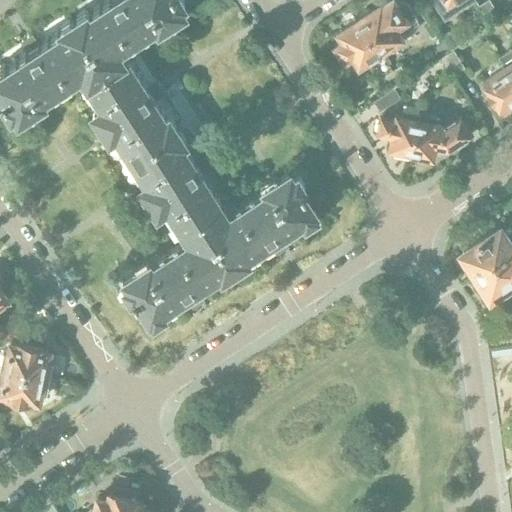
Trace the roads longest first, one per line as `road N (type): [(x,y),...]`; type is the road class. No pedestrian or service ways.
road 1 (residential): [(132,408),(403,234)]
road 2 (residential): [(495,511),(470,330),(403,234)]
road 3 (residential): [(132,408),(0,206)]
road 4 (residential): [(403,234),(311,97),(278,32)]
road 5 (residential): [(0,497),(132,408)]
road 6 (residential): [(222,511),(189,488),(132,408)]
road 7 (residential): [(403,234),(511,165)]
